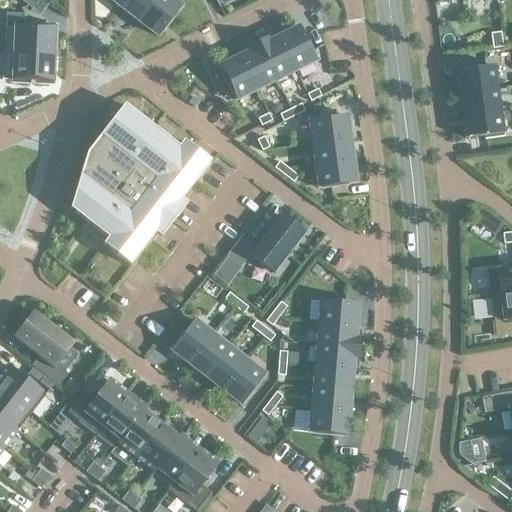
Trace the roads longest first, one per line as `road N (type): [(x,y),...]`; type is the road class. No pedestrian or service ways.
road 1 (tertiary): [(388,0),(417,276),(408,423),(391,511)]
road 2 (residential): [(326,511),(28,272)]
road 3 (residential): [(437,462),(452,282),(445,166)]
road 4 (residential): [(381,266),(352,0)]
road 5 (residential): [(356,511),(375,405),(381,266)]
road 6 (residential): [(249,164),(127,328)]
road 7 (residential): [(28,272),(74,105)]
road 8 (residential): [(293,0),(138,76)]
road 9 (residential): [(445,166),(423,0)]
road 10 (residential): [(381,266),(249,164)]
road 11 (residential): [(249,164),(138,76)]
